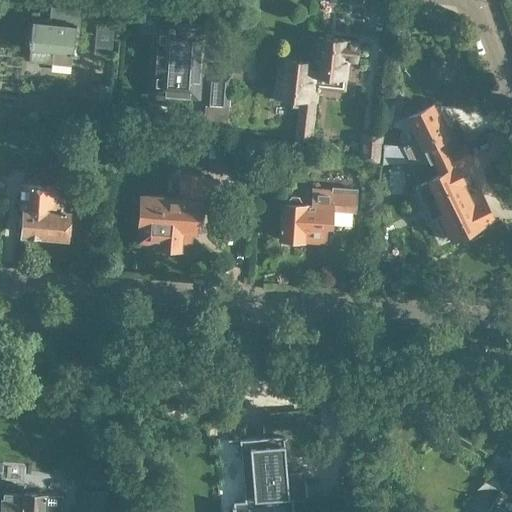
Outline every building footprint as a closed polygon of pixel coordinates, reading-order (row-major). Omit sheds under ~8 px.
[(30,48),(53,51),(52,63),(71,65),(72,54),(75,54),(76,51),(72,51),(74,36),(78,37),(81,9),(51,6),(49,20),(33,18),(30,38),(29,38),(28,43),(30,43),(30,48)] [(180,29),(161,28),(159,47),(157,46),(156,57),(158,57),(158,62),(155,61),(154,72),(157,72),(155,96),(170,97),(170,94),(198,96),(200,75),(197,75),(200,31),(190,30),(190,28),(181,27),(180,29)] [(113,30),(97,29),(94,55),(111,57),(113,30)] [(310,89),(316,37),(313,62),(290,60),(291,57),(281,56),(276,97),(293,99),(293,106),(296,106),(293,140),(310,141),(309,153),(311,154),(311,158),(313,158),(313,149),(322,149),(323,133),(314,132),(316,102),(318,102),(319,90),(310,89)] [(319,90),(318,102),(320,86),(343,88),(346,60),(356,61),(358,43),(348,42),(348,40),(316,37),(310,89),(319,90)] [(230,79),(205,77),(203,107),(204,107),(204,108),(227,110),(230,79)] [(428,146),(434,158),(459,147),(457,141),(448,125),(453,118),(449,108),(437,106),(437,105),(433,106),(432,104),(405,117),(421,150),(428,146)] [(478,138),(474,130),(463,136),(467,143),(478,138)] [(358,162),(382,164),(384,135),(360,133),(358,162)] [(95,143),(94,157),(104,157),(105,143),(95,143)] [(459,147),(434,158),(440,170),(425,177),(434,196),(427,200),(424,205),(430,217),(435,217),(445,238),(449,237),(449,238),(492,217),(480,192),(470,198),(461,179),(462,179),(456,166),(470,159),(464,145),(459,147)] [(257,183),(282,185),(284,157),(259,156),(257,183)] [(380,164),(378,198),(397,199),(399,166),(380,164)] [(23,207),(21,234),(26,234),(39,235),(40,233),(67,235),(70,209),(69,209),(71,187),(58,186),(58,184),(21,181),(20,201),(31,201),(30,208),(23,207)] [(282,201),(279,237),(324,241),(325,226),(332,226),(333,211),(354,213),(356,191),(332,189),(332,192),(312,190),(311,204),(308,204),(308,202),(302,201),(298,195),(291,195),(286,199),(287,201),(282,201)] [(141,192),(138,238),(159,240),(158,245),(179,246),(179,241),(189,242),(190,229),(195,230),(198,196),(197,196),(197,192),(181,191),(181,195),(141,192)] [(393,393),(430,395),(432,374),(394,372),(393,393)] [(288,485),(284,435),(241,439),(245,500),(232,502),(233,511),(293,511),(292,497),(304,496),(303,483),(288,485)] [(4,490),(2,511),(61,511),(63,494),(47,493),(47,490),(22,488),(22,487),(17,484),(10,483),(6,486),(4,490)] [(83,499),(82,511),(113,511),(116,491),(92,489),(92,491),(84,490),(83,499)]
